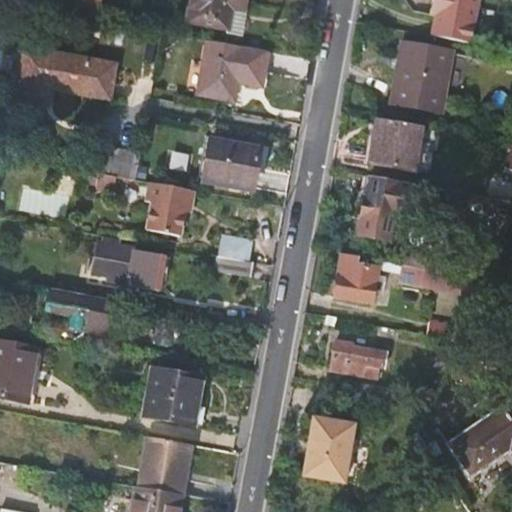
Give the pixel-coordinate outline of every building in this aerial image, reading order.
[(0,0),(0,4),(33,10),(35,0),(0,0)] [(101,0),(74,0),(71,17),(98,22),(101,0)] [(236,33),(241,0),(188,0),(185,23),(236,33)] [(430,18),(427,34),(459,40),(463,18),(476,21),(479,3),(467,1),(467,0),(430,0),(427,18),(430,18)] [(257,84),(264,52),(246,49),(205,41),(195,92),(230,98),(233,80),(257,84)] [(449,50),(399,42),(389,102),(438,111),(449,50)] [(48,90),(106,101),(113,66),(24,50),(15,101),(45,107),(48,90)] [(412,171),(420,126),(376,118),(368,163),(412,171)] [(207,141),(200,179),(248,188),(255,150),(207,141)] [(98,151),(95,173),(117,177),(134,180),(138,158),(98,151)] [(69,176),(86,179),(87,172),(71,169),(69,176)] [(116,185),(117,177),(95,173),(87,172),(86,179),(116,185)] [(376,235),(390,237),(394,215),(425,221),(426,214),(433,215),(436,197),(430,196),(431,189),(369,177),(365,198),(364,198),(357,235),(374,238),(376,235)] [(190,205),(192,191),(150,183),(147,204),(152,206),(148,232),(180,239),(186,204),(190,205)] [(510,221),(511,217),(511,203),(493,200),(487,232),(504,235),(510,221)] [(215,232),(221,233),(250,239),(251,232),(216,226),(215,232)] [(504,235),(487,232),(484,249),(497,252),(504,235)] [(250,239),(221,233),(217,256),(226,258),(247,262),(250,239)] [(91,275),(107,277),(112,278),(111,283),(126,286),(128,287),(153,291),(159,257),(130,252),(131,249),(118,247),(119,239),(105,237),(103,244),(97,243),(91,275)] [(362,266),(362,257),(342,253),(334,296),(375,304),(382,271),(382,270),(362,266)] [(382,271),(408,276),(410,267),(362,257),(362,266),(382,270),(382,271)] [(249,276),(251,262),(247,262),(226,258),(223,272),(249,276)] [(410,267),(408,276),(407,284),(477,296),(484,280),(410,267)] [(106,322),(109,302),(49,292),(45,312),(106,322)] [(434,323),(431,336),(457,340),(461,333),(462,329),(434,323)] [(0,338),(0,393),(31,399),(40,346),(0,338)] [(383,368),(387,352),(351,346),(351,343),(336,341),(330,370),(376,379),(379,368),(383,368)] [(432,366),(443,370),(448,357),(438,353),(432,366)] [(201,378),(151,369),(143,416),(193,425),(201,378)] [(399,389),(360,383),(359,393),(397,400),(399,389)] [(422,387),(416,401),(428,405),(434,391),(422,387)] [(511,402),(451,445),(472,476),(511,448),(511,402)] [(355,425),(313,417),(303,476),(344,484),(355,425)] [(182,496),(191,444),(147,436),(138,488),(180,496),(182,496)] [(177,511),(180,496),(138,488),(134,488),(130,511),(177,511)]
